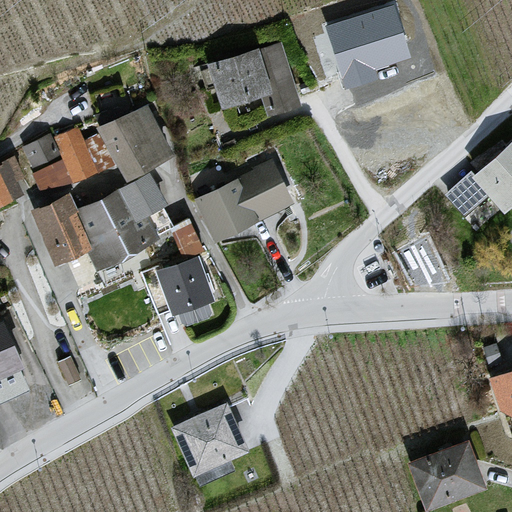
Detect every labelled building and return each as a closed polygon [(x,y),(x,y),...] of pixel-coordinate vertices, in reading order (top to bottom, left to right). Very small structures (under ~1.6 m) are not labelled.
[(394,4),(324,26),(344,89),(378,79),(375,69),(411,58),(394,4)] [(255,49),(210,64),(224,107),(265,93),(271,112),(299,102),(279,45),(256,53),(255,49)] [(147,107),(92,128),(121,185),(167,156),(147,107)] [(75,131),(53,140),(61,161),(69,184),(94,174),(75,131)] [(52,136),(19,149),(31,175),(61,161),(53,140),(52,136)] [(511,203),(511,138),(444,202),(464,224),(487,203),(499,216),(511,203)] [(2,161),(0,162),(0,206),(19,196),(2,161)] [(61,161),(31,175),(38,194),(69,184),(61,161)] [(271,164),(198,201),(218,240),(290,203),(271,164)] [(174,224),(147,176),(73,212),(89,250),(83,252),(94,273),(174,224)] [(68,200),(38,212),(59,262),(83,252),(89,250),(73,212),(68,200)] [(198,261),(154,274),(168,318),(209,303),(198,261)] [(0,337),(0,393),(20,385),(0,337)] [(511,356),(488,364),(504,417),(511,414),(511,356)] [(226,404),(175,426),(196,472),(247,449),(226,404)] [(466,442),(410,465),(428,508),(484,485),(466,442)]
